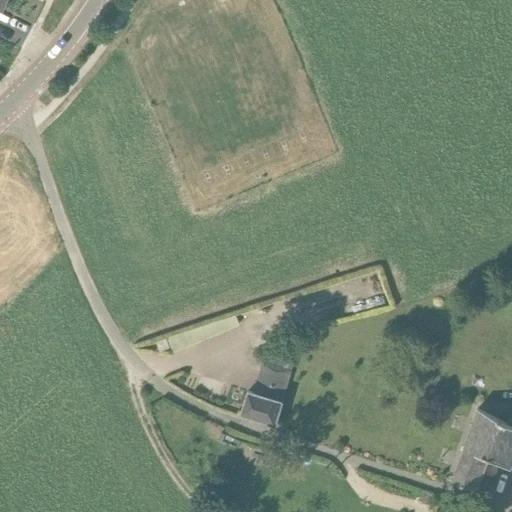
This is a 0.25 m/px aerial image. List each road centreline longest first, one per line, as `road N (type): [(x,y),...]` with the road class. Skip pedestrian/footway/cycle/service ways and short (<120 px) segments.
road 1 (unclassified): [(18,100),(95,309),(130,362),(185,402),(490,511)]
road 2 (track): [(130,362),(144,422),(186,498),(203,511)]
road 3 (secondary): [(18,100),(99,0)]
